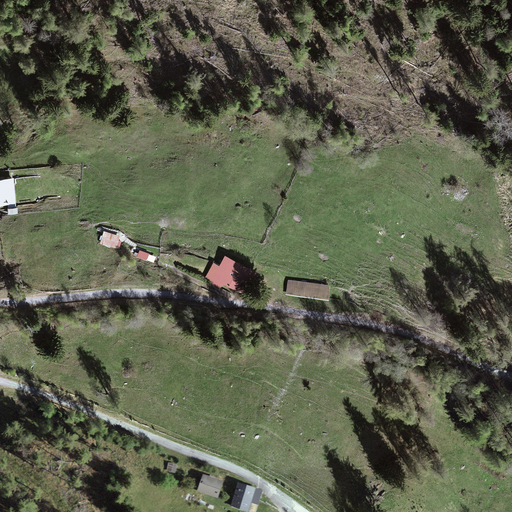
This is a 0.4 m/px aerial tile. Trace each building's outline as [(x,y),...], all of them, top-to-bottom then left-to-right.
[(11,179),(0,180),(0,206),(14,205),(11,179)] [(119,238),(102,232),(99,244),(115,249),(119,238)] [(138,247),(136,255),(154,259),(156,252),(138,247)] [(218,253),(204,279),(239,298),(253,272),(218,253)] [(329,285),(286,279),(284,295),(327,300),(329,285)] [(174,476),(175,467),(168,466),(166,474),(174,476)] [(220,483),(200,476),(195,493),(215,499),(220,483)] [(236,485),(230,511),(234,511),(256,511),(261,491),(236,485)]
